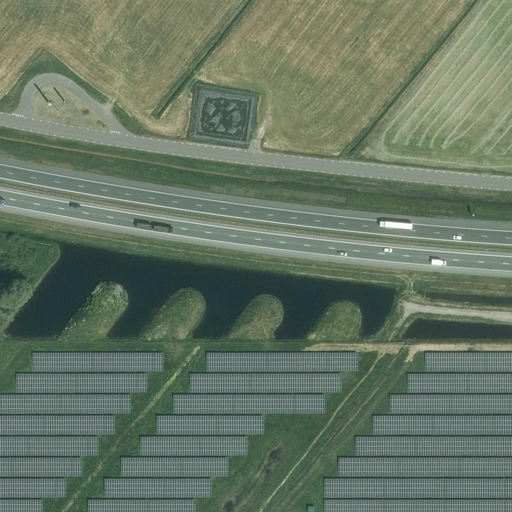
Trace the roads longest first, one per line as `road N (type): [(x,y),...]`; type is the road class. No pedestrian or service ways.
road 1 (motorway): [(0,197),(254,240),(511,264)]
road 2 (motorway): [(511,238),(260,214),(0,171)]
road 3 (unclassified): [(511,184),(126,141)]
road 4 (unclassified): [(126,141),(72,87),(51,79),(28,92),(21,124)]
